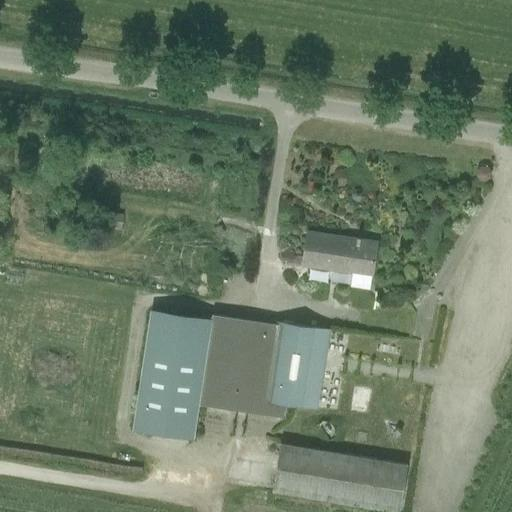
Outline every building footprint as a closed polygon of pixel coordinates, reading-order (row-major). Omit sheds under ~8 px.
[(109,228),(122,230),(123,215),(110,213),(109,228)] [(372,276),(377,242),(360,240),(360,237),(357,237),(356,243),(347,242),(347,238),(307,232),(302,265),(352,273),(350,286),(369,289),(371,276),(372,276)] [(132,428),(191,438),(200,381),(210,319),(151,310),(132,428)] [(317,409),(329,329),(271,320),(259,400),(317,409)] [(399,511),(407,464),(280,443),(272,491),(399,511)]
